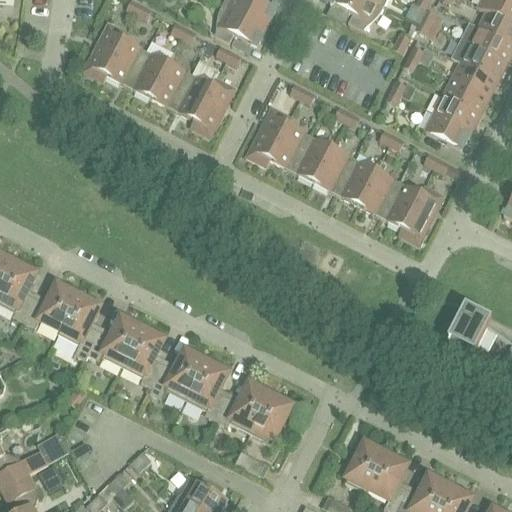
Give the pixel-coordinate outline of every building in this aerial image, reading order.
[(0,0),(0,8),(13,10),(13,0),(0,0)] [(228,0),(227,1),(226,3),(224,6),(222,10),(266,32),(275,13),(253,1),(253,0),(228,0)] [(366,31),(371,26),(376,22),(377,20),(379,17),(381,15),(383,11),(361,0),(333,0),(329,7),(352,19),(348,28),(366,38),(366,36),(363,34),(366,31)] [(361,0),(383,11),(384,8),(385,5),(386,3),(387,0),(361,0)] [(432,0),(419,0),(415,9),(426,14),(432,0)] [(452,0),(439,0),(438,3),(449,8),(452,0)] [(488,15),(487,16),(511,28),(511,7),(498,0),(484,0),(480,10),(488,15)] [(126,14),(136,19),(141,10),(131,5),(126,14)] [(146,24),(151,15),(141,10),(136,19),(146,24)] [(210,39),(229,49),(233,40),(256,51),(266,32),(222,10),(221,12),(219,15),(218,18),(218,21),(217,24),(216,28),(216,35),(214,40),(211,38),(210,39)] [(431,30),(431,29),(436,20),(426,14),(421,24),(431,30)] [(472,26),(470,29),(511,50),(511,28),(487,16),(480,30),(472,26)] [(431,29),(431,30),(421,24),(415,34),(433,44),(439,33),(431,29)] [(171,37),(181,42),(186,33),(176,28),(171,37)] [(84,76),(102,85),(126,38),(108,29),(84,76)] [(511,50),(470,29),(461,46),(505,68),(511,55),(511,50)] [(196,38),(186,33),(181,42),(191,47),(196,38)] [(106,80),(127,91),(146,55),(125,45),(128,39),(126,38),(102,85),(103,86),(106,80)] [(400,38),(392,54),(401,59),(409,43),(400,38)] [(462,66),(461,67),(497,85),(505,68),(461,46),(453,62),(462,66)] [(220,51),(216,60),(226,65),(230,56),(220,51)] [(413,51),(408,61),(417,66),(423,56),(413,51)] [(127,91),(150,102),(168,67),(146,55),(127,91)] [(240,61),(230,56),(226,65),(236,71),(240,61)] [(412,76),(417,66),(408,61),(403,71),(412,76)] [(150,102),(172,114),(190,79),(168,67),(150,102)] [(461,67),(452,84),(488,102),(497,85),(461,67)] [(193,125),(190,131),(192,131),(216,85),(214,84),(211,90),(190,79),(172,114),(193,125)] [(452,84),(444,101),(479,119),(488,102),(452,84)] [(234,94),(216,85),(192,131),(210,141),(234,94)] [(396,85),(390,95),(400,100),(405,90),(396,85)] [(289,98),(300,104),(304,95),(294,89),(289,98)] [(314,100),(304,95),(300,104),(309,109),(314,100)] [(390,95),(385,105),(394,110),(400,100),(390,95)] [(444,101),(435,118),(470,136),(479,119),(444,101)] [(334,122),(344,127),(349,118),(339,112),(334,122)] [(247,160),(265,170),(290,123),(272,113),(247,160)] [(344,127),(354,132),(359,123),(349,118),(344,127)] [(461,154),(470,136),(435,118),(426,136),(461,154)] [(270,165),(291,175),(309,140),(288,129),(291,124),(290,123),(265,170),(267,170),(270,165)] [(379,145),(389,150),(394,141),(383,136),(379,145)] [(291,175),(313,187),(331,152),(309,140),(291,175)] [(389,150),(399,155),(404,146),(394,141),(389,150)] [(313,187),(335,199),(354,163),(331,152),(313,187)] [(423,168),(434,173),(438,164),(428,159),(423,168)] [(335,199),(358,210),(376,175),(354,163),(335,199)] [(434,173),(443,178),(448,169),(438,164),(434,173)] [(358,210),(380,222),(399,186),(376,175),(358,210)] [(420,197),(399,186),(380,222),(401,233),(398,238),(400,239),(424,192),(423,192),(420,197)] [(442,202),(424,192),(400,239),(418,248),(442,202)] [(511,202),(503,220),(511,224),(511,202)] [(0,293),(15,265),(13,264),(9,263),(7,262),(3,262),(0,260),(0,293)] [(12,321),(23,327),(36,303),(25,297),(34,278),(25,273),(23,272),(20,269),(18,267),(17,266),(15,265),(0,293),(0,309),(14,317),(12,321)] [(47,309),(36,303),(23,327),(35,333),(40,325),(59,334),(57,339),(79,298),(77,297),(73,296),(70,295),(67,295),(57,290),(47,309)] [(73,359),(85,365),(100,336),(89,330),(98,311),(89,306),(86,303),(84,302),(81,299),(79,298),(57,339),(78,350),(73,359)] [(473,358),(487,330),(481,326),(484,321),(468,312),(466,316),(462,313),(446,344),(473,358)] [(111,342),(100,336),(85,365),(88,360),(99,366),(101,362),(121,372),(143,331),(139,329),(137,329),(132,328),(131,328),(121,323),(111,342)] [(140,387),(151,393),(164,369),(153,363),(162,344),(153,339),(151,338),(150,336),(148,335),(145,332),(143,331),(121,372),(142,383),(140,387)] [(497,368),(510,377),(511,374),(511,347),(497,368)] [(175,375),(164,369),(151,393),(148,398),(160,404),(165,395),(185,405),(207,364),(203,362),(201,362),(196,361),(195,361),(185,356),(175,375)] [(204,420),(215,426),(228,402),(217,396),(226,377),(217,372),(215,371),(214,369),(212,368),(209,365),(207,364),(185,405),(206,416),(204,420)] [(239,408),(228,402),(215,426),(227,432),(229,428),(249,438),(271,397),(269,396),(265,395),(260,394),(259,394),(249,389),(239,408)] [(75,392),(65,406),(75,413),(86,399),(75,392)] [(290,410),(280,405),(278,402),(276,401),(273,398),(271,397),(249,438),(271,449),(290,410)] [(0,483),(5,492),(28,479),(18,461),(6,457),(5,458),(0,448),(0,483)] [(374,454),(364,448),(344,487),(365,498),(386,457),(382,455),(380,454),(378,454),(374,454)] [(142,456),(136,462),(144,471),(151,465),(142,456)] [(234,468),(259,480),(265,468),(241,456),(234,468)] [(366,498),(368,494),(388,504),(383,511),(398,511),(407,494),(396,488),(406,470),(396,465),(395,463),(393,462),(391,460),(390,459),(388,458),(386,457),(365,498),(366,498)] [(136,462),(130,468),(138,477),(144,471),(136,462)] [(120,477),(114,483),(122,492),(129,486),(120,477)] [(35,511),(34,510),(35,510),(39,498),(28,479),(5,492),(12,505),(13,505),(17,511),(35,511)] [(418,500),(407,494),(398,511),(438,511),(450,490),(446,488),(444,487),(442,487),(438,487),(428,481),(418,500)] [(199,485),(197,488),(187,482),(177,501),(195,511),(223,511),(227,507),(210,496),(212,493),(199,485)] [(114,483),(108,489),(117,498),(122,492),(114,483)] [(103,493),(112,502),(116,498),(107,489),(103,493)] [(465,511),(470,503),(460,498),(458,496),(455,493),(454,492),(450,490),(438,511),(465,511)] [(98,498),(107,507),(111,503),(103,494),(98,498)] [(98,498),(92,504),(99,511),(101,511),(107,507),(98,498)] [(195,511),(177,501),(170,511),(195,511)] [(326,511),(348,511),(332,503),(326,511)]
